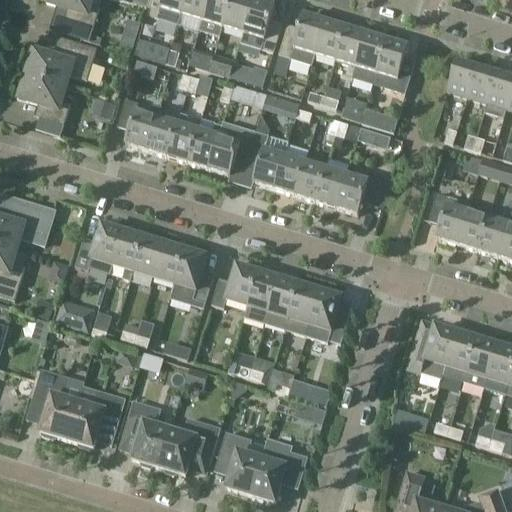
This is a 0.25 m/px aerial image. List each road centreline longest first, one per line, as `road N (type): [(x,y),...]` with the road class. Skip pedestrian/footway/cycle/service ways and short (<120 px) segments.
road 1 (residential): [(398,276),(0,152)]
road 2 (residential): [(328,511),(398,276)]
road 3 (residential): [(142,511),(0,469)]
road 4 (residential): [(511,39),(384,0)]
